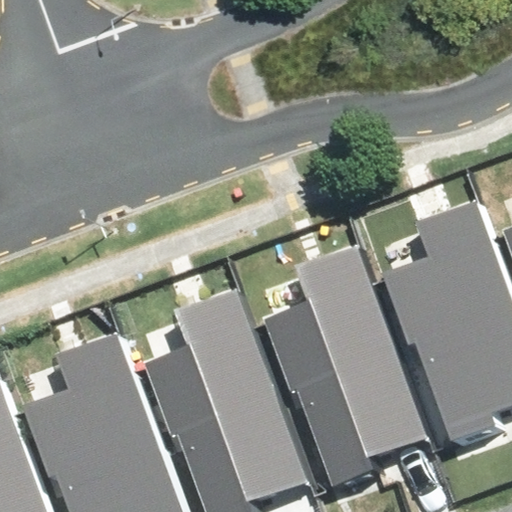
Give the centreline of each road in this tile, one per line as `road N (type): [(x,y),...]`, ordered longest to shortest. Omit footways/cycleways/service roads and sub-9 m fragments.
road 1 (residential): [(511,80),(469,101),(316,119),(116,197)]
road 2 (residential): [(78,94),(306,0)]
road 3 (residential): [(116,197),(0,241)]
